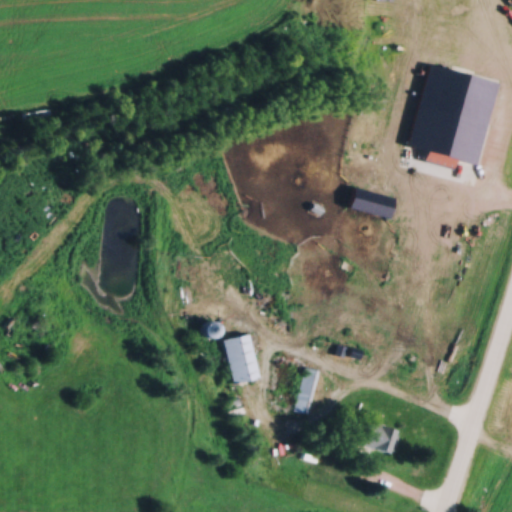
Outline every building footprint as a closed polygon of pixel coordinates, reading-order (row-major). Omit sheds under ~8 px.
[(390,180),(350,171),(346,185),(387,195),(390,180)] [(467,211),(470,192),(422,182),(419,202),(467,211)] [(229,256),(216,258),(219,270),(231,268),(229,256)] [(202,332),(214,332),(214,319),(202,319),(202,332)] [(246,329),(220,334),(230,378),(255,373),(246,329)] [(304,410),(316,366),(302,362),(291,407),(304,410)] [(396,427),(365,416),(357,440),(388,450),(396,427)]
